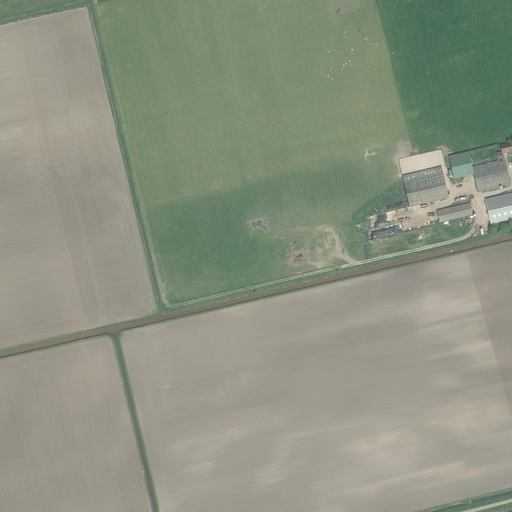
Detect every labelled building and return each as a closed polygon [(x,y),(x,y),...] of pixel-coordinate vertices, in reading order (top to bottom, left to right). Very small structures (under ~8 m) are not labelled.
[(471,167),(473,174),(477,191),(509,183),(504,159),(503,160),(502,154),(511,152),(509,143),(499,146),(501,152),(495,153),(497,161),(471,167)] [(473,174),(471,167),(468,152),(449,156),(454,178),(473,174)] [(448,198),(441,167),(401,176),(408,207),(448,198)] [(491,225),(511,219),(511,193),(485,200),(491,225)] [(472,215),(469,203),(437,211),(439,222),(472,215)]
